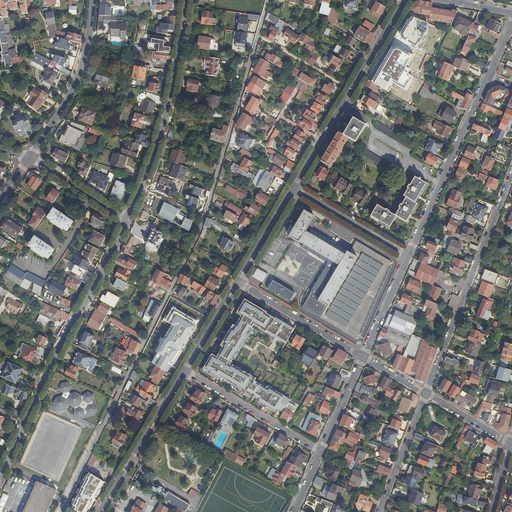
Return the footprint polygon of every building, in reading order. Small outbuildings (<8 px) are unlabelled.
[(0,0),(0,2),(3,19),(9,18),(8,14),(9,14),(9,12),(8,12),(7,5),(8,4),(10,6),(10,10),(11,11),(18,10),(18,9),(18,4),(19,2),(20,2),(23,15),(28,14),(25,1),(25,0),(0,0)] [(329,15),(332,9),(329,8),(330,0),(320,0),(320,3),(323,4),(321,13),(329,15)] [(346,0),(347,1),(346,7),(357,9),(358,0),(346,0)] [(421,14),(423,2),(418,1),(415,3),(411,10),(412,13),(421,14)] [(6,67),(13,66),(13,64),(12,60),(8,42),(7,34),(5,26),(3,19),(0,2),(0,38),(3,54),(2,54),(3,59),(4,59),(6,67)] [(377,2),(371,12),(380,18),(386,8),(377,2)] [(432,4),(423,2),(421,14),(430,16),(432,9),(432,4)] [(109,6),(100,5),(100,10),(99,16),(104,16),(106,16),(106,8),(109,8),(109,6)] [(339,12),(332,8),(332,9),(329,15),(326,23),(328,24),(333,27),(337,20),(335,19),(339,12)] [(432,9),(430,16),(429,20),(450,23),(451,20),(453,20),(457,11),(452,10),(452,12),(432,9)] [(213,13),(203,12),(202,23),(208,23),(207,25),(212,25),(212,24),(215,25),(216,18),(213,18),(213,13)] [(49,25),(52,38),(58,37),(57,31),(53,13),(47,14),(48,25),(49,25)] [(280,20),(269,14),(268,16),(271,18),(270,20),(277,24),(278,23),(280,24),(283,25),(284,23),(280,20)] [(117,23),(117,17),(106,16),(104,16),(104,23),(111,24),(111,25),(112,25),(112,27),(111,27),(111,35),(116,36),(117,34),(121,35),(121,39),(126,39),(127,24),(117,23)] [(416,47),(429,24),(410,16),(400,34),(401,39),(416,47)] [(236,21),(235,26),(238,27),(238,31),(246,32),(248,18),(240,17),(239,21),(236,21)] [(469,35),(474,24),(459,18),(455,26),(459,28),(458,31),(461,32),(463,30),(464,30),(463,33),(469,36),(469,35)] [(490,30),(498,34),(501,25),(500,25),(500,24),(492,20),(491,20),(487,29),(490,30)] [(301,23),(295,21),(293,25),(293,27),(297,30),(299,31),(301,23)] [(366,21),(363,26),(371,30),(374,26),(366,21)] [(284,23),(283,25),(281,29),(280,31),(279,32),(283,35),(288,25),(284,23)] [(479,26),(474,23),(474,24),(469,35),(477,38),(478,39),(480,35),(476,33),(479,26)] [(373,37),(376,33),(373,32),(372,34),(370,32),(371,30),(363,26),(361,25),(355,36),(364,42),(365,42),(369,44),(370,43),(369,42),(372,36),(373,37)] [(278,30),(272,26),(269,30),(273,32),(269,39),(274,42),(279,32),(280,31),(278,30)] [(298,41),(299,40),(300,37),(292,33),(287,30),(284,36),(291,39),(290,41),(296,45),(298,41)] [(499,39),(500,35),(498,34),(490,30),(489,33),(493,35),(493,36),(499,39)] [(68,34),(57,31),(58,37),(61,38),(69,40),(73,42),(81,44),(82,37),(69,33),(68,34)] [(313,40),(309,37),(303,33),(300,38),(299,40),(298,41),(300,42),(300,41),(308,45),(306,48),(311,51),(309,54),(312,56),(313,54),(319,45),(320,44),(319,43),(318,42),(315,48),(314,47),(315,45),(311,43),(313,40)] [(356,40),(344,33),(343,36),(349,39),(348,41),(347,40),(346,41),(347,42),(347,44),(352,47),(356,40)] [(477,38),(469,35),(469,36),(459,57),(464,59),(466,55),(464,55),(465,52),(467,53),(467,52),(470,53),(477,38)] [(200,36),(200,40),(198,40),(197,43),(199,43),(198,48),(213,51),(215,40),(204,38),(204,37),(200,36)] [(69,40),(61,38),(59,42),(57,42),(56,46),(72,51),(73,47),(68,45),(69,40)] [(8,42),(12,60),(20,58),(20,56),(18,56),(16,50),(14,50),(13,41),(8,42)] [(134,43),(133,50),(144,51),(144,48),(138,48),(138,47),(137,45),(137,43),(134,42),(134,43)] [(391,47),(371,82),(380,87),(388,92),(392,86),(390,85),(392,82),(407,91),(414,78),(408,74),(410,70),(407,68),(414,57),(397,46),(391,47)] [(335,49),(333,51),(340,55),(345,58),(346,59),(350,52),(341,47),(339,51),(338,50),(337,50),(335,49)] [(443,50),(441,49),(438,48),(434,57),(439,60),(443,50)] [(264,50),(261,57),(273,64),(277,58),(273,55),(272,57),(268,54),(269,53),(268,51),(266,50),(265,51),(264,50)] [(156,59),(171,60),(172,53),(159,52),(156,52),(156,59)] [(52,61),(36,53),(32,61),(50,71),(44,81),(45,81),(44,82),(43,84),(43,85),(49,89),(52,85),(52,86),(54,82),(55,83),(56,83),(58,81),(57,80),(56,79),(58,76),(57,76),(60,71),(55,68),(54,70),(51,68),(54,63),(52,61)] [(313,54),(312,56),(308,62),(313,65),(318,57),(313,54)] [(69,59),(54,55),(52,61),(54,63),(65,68),(66,66),(68,66),(69,59)] [(345,58),(340,55),(338,58),(332,55),(330,58),(329,57),(328,59),(329,60),(327,63),(333,67),(331,70),(335,72),(337,68),(339,70),(344,62),(343,61),(345,58)] [(464,59),(459,57),(458,56),(453,66),(454,66),(466,72),(470,62),(464,59)] [(219,60),(205,57),(204,65),(209,66),(207,76),(216,77),(219,60)] [(277,58),(273,64),(282,69),(284,64),(280,62),(281,60),(277,58)] [(261,59),(258,65),(266,70),(270,64),(261,59)] [(454,66),(453,66),(444,62),(440,73),(437,71),(435,76),(448,81),(452,72),(453,73),(454,72),(454,71),(454,69),(453,69),(454,66)] [(55,68),(60,71),(70,76),(72,71),(65,68),(54,63),(51,68),(54,70),(55,68)] [(266,70),(258,65),(254,71),(262,76),(266,70)] [(135,67),(133,67),(133,70),(131,70),(131,72),(134,73),(133,78),(144,81),(147,69),(135,67)] [(299,71),(296,69),(292,75),(299,79),(301,80),(305,83),(307,84),(313,87),(315,84),(317,80),(312,77),(311,79),(309,78),(302,74),(302,73),(299,71)] [(97,89),(105,92),(110,74),(98,70),(94,83),(98,85),(97,89)] [(255,77),(251,83),(262,89),(263,87),(261,86),(263,82),(255,77)] [(189,80),(187,91),(197,93),(199,82),(189,80)] [(299,83),(296,88),(301,91),(305,83),(301,80),(299,83)] [(371,82),(369,80),(368,83),(366,86),(375,91),(375,90),(377,91),(380,87),(371,82)] [(335,86),(327,82),(323,90),(330,95),(335,86)] [(262,89),(251,83),(248,89),(258,95),(261,90),(262,89)] [(289,84),(285,92),(288,94),(291,96),(296,88),(289,84)] [(499,86),(490,90),(485,101),(494,105),(496,101),(494,100),(495,99),(493,99),(494,97),(502,94),(505,95),(507,89),(504,88),(499,86)] [(47,94),(39,88),(36,91),(34,90),(31,96),(33,97),(28,104),(38,111),(47,97),(45,96),(47,94)] [(430,92),(426,90),(423,88),(422,90),(419,95),(426,99),(430,92)] [(468,93),(465,98),(471,101),(474,93),(468,89),(467,93),(468,93)] [(148,93),(146,100),(156,103),(162,105),(163,98),(148,93)] [(316,101),(324,105),(325,105),(326,102),(326,101),(327,98),(318,93),(315,96),(318,98),(316,101)] [(371,93),(368,98),(379,105),(381,102),(378,100),(379,98),(371,93)] [(218,109),(220,97),(208,95),(206,106),(218,109)] [(460,95),(458,98),(458,99),(463,101),(464,102),(462,107),(461,108),(466,111),(468,107),(471,101),(465,98),(460,95)] [(368,98),(364,96),(361,101),(379,111),(381,111),(383,107),(379,105),(368,98)] [(253,97),(249,104),(258,109),(261,102),(253,97)] [(145,100),(142,109),(153,112),(156,103),(146,100),(145,100)] [(283,102),(278,110),(282,112),(286,104),(283,102)] [(311,109),(319,114),(321,110),(320,109),(322,107),(315,103),(311,109)] [(258,109),(249,104),(246,110),(254,115),(258,109)] [(499,110),(484,104),(481,110),(488,113),(489,111),(495,114),(495,113),(504,117),(505,113),(499,110)] [(445,114),(441,112),(438,116),(451,123),(456,113),(447,108),(445,114)] [(507,108),(505,113),(504,117),(503,118),(504,119),(507,120),(510,114),(511,114),(511,110),(511,111),(511,110),(507,108)] [(96,114),(83,109),(80,121),(92,125),(96,114)] [(310,121),(313,122),(316,118),(315,118),(317,115),(308,110),(306,113),(308,114),(306,118),(310,121)] [(243,113),(240,120),(248,125),(252,118),(243,113)] [(145,116),(135,114),(132,126),(142,128),(145,116)] [(18,134),(24,132),(24,130),(27,129),(28,134),(32,132),(26,117),(22,119),(21,115),(15,118),(16,121),(12,122),(15,131),(17,130),(18,134)] [(398,129),(401,125),(404,120),(400,117),(394,127),(398,129)] [(353,118),(343,135),(349,138),(353,140),(356,142),(366,125),(353,118)] [(511,123),(511,121),(507,120),(504,119),(502,124),(501,124),(499,129),(505,131),(507,126),(511,127),(511,123)] [(248,125),(240,120),(236,125),(237,126),(244,131),(248,125)] [(318,129),(320,126),(315,123),(313,122),(310,121),(309,123),(305,120),(303,124),(299,121),(297,124),(308,131),(309,128),(310,128),(312,125),(318,129)] [(85,127),(71,121),(65,135),(62,134),(58,141),(70,146),(71,144),(76,146),(85,127)] [(452,132),(453,128),(436,121),(433,128),(439,130),(437,134),(447,138),(450,131),(452,132)] [(481,122),(480,127),(492,132),(497,134),(498,129),(481,122)] [(417,146),(396,133),(392,131),(378,123),(375,128),(414,151),(417,146)] [(480,127),(474,124),(472,129),(488,135),(489,134),(491,135),(491,134),(492,132),(480,127)] [(228,135),(230,127),(224,126),(223,131),(214,129),(211,140),(225,144),(228,135)] [(276,129),(275,130),(271,137),(274,139),(279,131),(276,129)] [(305,134),(296,129),(295,133),(297,134),(295,137),(302,142),(305,137),(304,137),(305,134)] [(499,129),(498,129),(497,134),(496,136),(495,139),(502,142),(506,131),(505,131),(499,129)] [(343,135),(338,132),(331,144),(321,161),(331,167),(340,153),(349,138),(343,135)] [(254,139),(243,133),(240,138),(242,139),(241,141),(240,141),(239,143),(249,149),(254,139)] [(274,139),(271,137),(271,138),(266,146),(269,148),(274,139)] [(441,151),(444,144),(430,138),(425,150),(435,156),(438,150),(441,151)] [(149,148),(151,142),(142,139),(140,145),(149,148)] [(304,146),(302,144),(293,139),(292,141),(290,139),(287,144),(296,150),(298,147),(302,150),(304,146)] [(137,151),(140,144),(128,140),(126,147),(125,146),(123,152),(137,157),(139,151),(137,151)] [(249,149),(239,143),(237,146),(247,151),(249,149)] [(490,157),(487,156),(485,162),(483,168),(491,171),(496,160),(505,164),(510,153),(508,152),(510,148),(498,143),(495,152),(493,151),(490,157)] [(473,156),(476,150),(469,146),(464,156),(475,160),(476,157),(473,156)] [(488,155),(490,151),(478,146),(476,150),(484,153),(488,155)] [(187,152),(174,148),(169,161),(175,163),(182,166),(187,152)] [(295,157),(298,153),(288,148),(286,151),(284,149),(282,153),(291,158),(293,156),(295,157)] [(69,155),(56,149),(53,157),(66,163),(69,155)] [(400,170),(367,150),(364,156),(397,175),(400,170)] [(123,168),(127,157),(114,153),(111,164),(123,168)] [(282,166),(286,158),(279,154),(277,158),(276,157),(274,161),(282,166)] [(438,159),(430,154),(425,162),(429,164),(429,163),(434,166),(438,159)] [(247,159),(246,158),(243,163),(242,162),(241,163),(243,164),(240,168),(248,172),(253,163),(247,159)] [(471,161),(463,158),(459,167),(460,167),(467,170),(471,161)] [(87,177),(92,165),(81,160),(79,166),(82,167),(81,170),(79,174),(87,177)] [(295,168),(297,165),(289,160),(287,163),(290,165),(288,168),(293,171),(295,168)] [(331,167),(321,161),(319,165),(321,167),(317,175),(318,177),(318,178),(319,178),(321,178),(324,180),(332,167),(331,167)] [(183,181),(188,168),(182,166),(175,163),(170,177),(172,177),(183,181)] [(229,171),(251,184),(255,176),(249,172),(248,174),(238,168),(239,166),(234,163),(229,171)] [(277,177),(279,178),(282,174),(281,174),(282,171),(275,167),(275,168),(273,167),(273,168),(274,169),(271,173),(277,177)] [(463,179),(467,170),(460,167),(455,176),(463,179)] [(252,184),(267,193),(277,177),(271,173),(261,168),(252,184)] [(109,179),(93,172),(89,182),(97,185),(97,187),(105,190),(109,179)] [(495,190),(499,181),(490,177),(480,173),(479,176),(477,175),(476,176),(479,177),(478,178),(485,181),(486,180),(488,181),(486,186),(495,190)] [(35,191),(42,181),(34,176),(28,186),(35,191)] [(336,183),(334,187),(334,188),(336,190),(338,190),(338,189),(343,192),(343,193),(343,194),(345,195),(346,195),(347,194),(352,186),(348,183),(338,177),(335,182),(336,183)] [(378,205),(370,217),(390,228),(397,216),(408,223),(419,204),(416,203),(427,184),(421,180),(421,179),(419,178),(419,179),(415,177),(410,186),(409,185),(407,188),(408,189),(404,196),(406,198),(402,205),(401,204),(399,207),(400,208),(396,215),(390,212),(390,211),(387,209),(386,210),(378,205)] [(127,185),(116,180),(110,195),(121,200),(127,185)] [(457,185),(449,182),(447,186),(454,189),(456,190),(457,185)] [(246,199),(247,197),(235,190),(228,185),(225,190),(238,198),(239,196),(244,199),(246,199)] [(235,190),(247,197),(248,195),(248,194),(237,187),(235,190)] [(50,209),(60,193),(54,189),(47,199),(49,200),(47,203),(46,202),(44,205),(50,209)] [(363,191),(360,189),(359,190),(353,200),(357,202),(358,200),(360,201),(360,202),(360,203),(362,204),(364,204),(369,196),(362,192),(363,191)] [(460,192),(456,190),(454,189),(454,190),(452,190),(451,193),(452,194),(447,204),(456,208),(458,205),(460,200),(461,199),(458,198),(461,192),(460,192)] [(260,196),(258,194),(256,198),(258,199),(257,201),(265,206),(270,198),(261,193),(260,196)] [(487,204),(487,203),(480,200),(473,218),(483,222),(486,214),(485,214),(487,207),(486,206),(487,204)] [(178,210),(165,202),(159,215),(172,222),(178,210)] [(246,212),(230,203),(228,207),(244,216),(245,214),(246,212)] [(248,213),(250,214),(250,213),(256,216),(261,208),(253,204),(250,209),(247,207),(245,210),(247,211),(247,212),(248,213)] [(33,224),(31,226),(36,229),(48,211),(46,209),(44,211),(39,208),(34,215),(35,216),(33,220),(34,221),(35,221),(33,224)] [(67,231),(74,222),(54,208),(48,218),(52,220),(51,222),(63,229),(63,228),(67,231)] [(143,210),(141,209),(139,214),(138,217),(144,220),(145,220),(146,220),(146,219),(145,218),(148,214),(142,211),(143,210)] [(224,217),(236,223),(236,221),(239,217),(227,211),(224,217)] [(317,219),(304,211),(289,237),(299,243),(299,241),(303,244),(302,247),(328,262),(303,307),(356,339),(391,262),(357,241),(350,253),(348,251),(347,253),(310,231),(317,219)] [(252,218),(253,216),(250,214),(248,213),(247,215),(245,214),(244,216),(239,223),(241,224),(245,226),(246,227),(249,222),(251,218),(252,218)] [(90,224),(96,228),(98,225),(100,226),(104,219),(103,219),(103,218),(102,217),(101,217),(96,214),(92,219),(93,219),(90,224)] [(193,221),(186,217),(181,226),(190,231),(193,221)] [(3,228),(2,228),(17,238),(24,228),(18,224),(17,225),(9,220),(6,218),(3,223),(5,224),(5,225),(3,228)] [(456,232),(460,223),(452,219),(447,229),(452,231),(450,236),(453,238),(454,237),(456,232)] [(229,229),(223,226),(214,220),(213,223),(227,231),(229,229)] [(454,237),(470,243),(471,240),(472,240),(473,239),(474,236),(473,235),(472,234),(474,230),(466,227),(462,235),(456,232),(454,237)] [(146,245),(154,250),(156,246),(163,234),(156,230),(156,229),(154,228),(153,228),(152,230),(153,231),(154,231),(148,241),(147,240),(146,242),(146,243),(147,243),(146,245)] [(100,246),(105,236),(95,230),(89,241),(100,246)] [(453,238),(450,236),(447,235),(444,242),(437,239),(435,244),(438,245),(448,249),(452,240),(453,238)] [(48,259),(54,250),(35,236),(29,245),(33,248),(32,249),(43,257),(44,256),(48,259)] [(129,236),(122,251),(127,253),(131,246),(132,246),(135,239),(129,236)] [(234,243),(225,237),(220,246),(229,252),(234,243)] [(452,240),(448,249),(448,251),(457,255),(461,244),(452,240)] [(435,244),(429,241),(427,245),(429,246),(428,248),(435,252),(438,245),(435,244)] [(90,245),(84,256),(93,260),(99,249),(90,245)] [(427,264),(430,257),(422,253),(419,261),(427,264)] [(466,262),(464,261),(454,257),(452,262),(456,263),(453,270),(462,274),(465,266),(464,266),(466,262)] [(117,261),(116,263),(126,269),(128,264),(126,263),(126,262),(121,259),(121,260),(118,259),(117,261)] [(75,269),(86,274),(90,267),(79,261),(75,269)] [(228,268),(219,262),(213,272),(222,278),(228,268)] [(12,264),(8,271),(9,272),(23,281),(25,279),(42,288),(46,282),(27,272),(26,274),(12,264)] [(199,266),(210,273),(211,271),(207,269),(207,268),(200,264),(199,266)] [(417,273),(409,270),(408,272),(407,274),(433,285),(437,276),(439,271),(428,267),(422,264),(417,273)] [(268,273),(258,268),(253,276),(263,282),(268,273)] [(127,269),(126,269),(124,271),(120,269),(116,276),(126,282),(132,272),(131,271),(127,269)] [(494,273),(485,270),(481,279),(489,282),(492,274),(494,275),(494,273)] [(6,276),(21,286),(23,281),(9,272),(6,276)] [(82,281),(87,284),(89,280),(78,274),(76,278),(82,281)] [(182,274),(179,280),(189,286),(190,284),(192,280),(182,274)] [(70,275),(65,285),(77,291),(82,281),(76,278),(70,275)] [(220,281),(211,276),(205,286),(214,291),(220,281)] [(49,277),(47,281),(51,283),(49,286),(50,286),(49,290),(62,296),(66,287),(53,281),(54,279),(49,277)] [(127,283),(118,278),(113,286),(123,292),(127,283)] [(465,280),(458,278),(455,284),(463,287),(465,280)] [(294,292),(273,279),(268,288),(289,301),(294,292)] [(411,279),(407,288),(418,293),(422,284),(411,279)] [(154,283),(169,291),(172,284),(165,280),(165,281),(161,280),(159,283),(155,281),(154,283)] [(206,290),(207,289),(192,280),(190,284),(192,286),(192,287),(198,290),(197,292),(202,294),(205,289),(206,290)] [(494,286),(483,282),(478,293),(482,295),(490,298),(494,286)] [(442,289),(433,285),(427,300),(436,304),(442,289)] [(0,294),(1,293),(6,296),(8,292),(0,286),(0,294)] [(178,296),(182,299),(187,290),(186,289),(183,288),(178,296)] [(209,302),(214,305),(219,296),(210,291),(206,298),(211,300),(209,302)] [(6,296),(4,300),(8,302),(7,302),(9,303),(7,309),(17,315),(20,309),(22,311),(24,306),(16,302),(18,298),(15,297),(8,292),(6,296)] [(103,296),(101,300),(114,308),(119,299),(109,293),(106,297),(103,296)] [(401,301),(408,305),(415,307),(417,303),(412,301),(413,298),(404,295),(401,301)] [(453,295),(447,308),(453,311),(459,297),(453,295)] [(482,295),(477,306),(480,308),(486,310),(491,298),(490,298),(482,295)] [(69,301),(61,297),(59,302),(66,305),(73,308),(76,304),(69,301)] [(267,312),(245,299),(237,313),(242,316),(236,326),(231,323),(219,343),(224,346),(218,356),(213,353),(204,368),(209,371),(208,373),(218,379),(220,376),(237,386),(235,389),(245,395),(247,392),(259,400),(258,402),(275,411),(277,409),(284,412),(287,407),(291,399),(284,395),(284,396),(267,386),(266,388),(254,381),(255,379),(231,365),(231,366),(229,365),(231,361),(232,361),(246,337),(247,338),(252,331),(250,330),(254,325),(285,344),(295,329),(276,318),(267,313),(267,312)] [(151,317),(155,319),(162,305),(160,303),(159,305),(157,304),(158,303),(152,300),(145,315),(150,318),(151,317)] [(427,300),(425,305),(430,307),(426,316),(426,317),(432,320),(434,319),(435,316),(435,314),(436,310),(438,309),(440,305),(436,304),(427,300)] [(107,314),(111,307),(103,302),(99,309),(107,314)] [(408,305),(407,307),(421,313),(422,311),(415,307),(408,305)] [(175,364),(197,327),(194,325),(196,320),(172,306),(164,320),(172,324),(155,353),(156,354),(151,363),(156,366),(166,371),(167,372),(173,363),(175,364)] [(51,307),(49,312),(56,315),(58,310),(51,307)] [(421,313),(407,307),(404,314),(416,319),(418,320),(421,313)] [(486,310),(480,308),(477,316),(488,320),(491,312),(486,310)] [(67,321),(70,315),(66,313),(63,311),(62,312),(58,310),(56,315),(67,321)] [(107,315),(97,310),(88,324),(98,330),(107,315)] [(396,311),(394,316),(416,325),(418,320),(416,319),(404,314),(396,311)] [(394,316),(389,314),(388,318),(386,320),(395,324),(414,332),(416,325),(394,316)] [(113,319),(112,323),(124,329),(126,326),(124,325),(113,319)] [(386,325),(385,324),(382,330),(379,336),(384,338),(385,339),(390,341),(399,345),(402,346),(407,348),(412,336),(386,325)] [(82,337),(92,342),(95,336),(85,330),(82,337)] [(134,330),(132,334),(141,338),(142,335),(134,330)] [(470,334),(468,339),(470,340),(479,344),(483,334),(473,330),(472,334),(470,334)] [(37,343),(44,347),(47,338),(41,335),(37,343)] [(412,335),(412,336),(407,348),(403,357),(398,369),(410,374),(412,371),(417,373),(415,380),(422,384),(425,382),(427,377),(440,346),(424,339),(420,351),(416,359),(415,358),(414,360),(411,359),(413,356),(421,338),(412,335)] [(300,338),(297,336),(292,345),(299,349),(305,339),(300,337),(300,338)] [(384,338),(379,336),(378,340),(381,341),(381,340),(387,343),(381,345),(384,356),(392,353),(389,343),(390,341),(385,339),(384,338)] [(91,342),(92,342),(82,337),(80,342),(78,346),(86,350),(88,347),(89,347),(92,342),(91,342)] [(129,338),(124,347),(137,355),(142,345),(129,338)] [(479,344),(470,340),(466,352),(476,355),(481,344),(479,344)] [(32,362),(38,350),(23,343),(20,349),(21,352),(19,357),(23,359),(24,358),(32,362)] [(511,356),(511,344),(505,343),(501,359),(511,361),(511,356)] [(324,346),(319,354),(328,359),(333,351),(324,346)] [(319,353),(308,347),(300,359),(311,366),(315,360),(319,353)] [(117,348),(114,353),(126,359),(128,355),(126,354),(127,353),(117,348)] [(347,354),(339,349),(333,359),(342,364),(345,359),(346,359),(347,359),(348,356),(348,355),(347,355),(347,354)] [(76,356),(72,364),(76,366),(79,367),(86,370),(92,357),(81,352),(78,357),(76,356)] [(126,359),(114,353),(111,359),(122,364),(122,363),(124,364),(126,359)] [(398,369),(403,357),(398,355),(393,367),(398,370),(398,369)] [(86,370),(91,372),(97,359),(92,357),(86,370)] [(485,362),(479,360),(475,370),(473,369),(474,367),(469,365),(470,361),(464,359),(462,363),(463,365),(465,366),(464,368),(473,372),(481,375),(485,362)] [(315,360),(311,366),(316,369),(320,362),(315,360)] [(21,375),(23,370),(8,363),(1,377),(16,384),(18,379),(19,380),(21,375)] [(79,367),(76,366),(76,367),(72,365),(70,370),(68,369),(66,373),(74,378),(79,367)] [(158,385),(166,371),(156,366),(149,377),(152,379),(151,381),(158,385)] [(511,370),(499,366),(496,378),(508,382),(511,370)] [(342,377),(332,373),(328,384),(337,388),(342,377)] [(375,374),(365,378),(367,385),(377,382),(375,374)] [(480,378),(480,377),(473,374),(470,381),(474,383),(478,384),(480,378)] [(380,387),(387,391),(392,380),(389,378),(386,376),(380,387)] [(439,388),(446,392),(451,383),(445,379),(439,388)] [(387,391),(385,394),(396,400),(400,394),(404,396),(407,389),(404,387),(401,392),(397,390),(396,391),(392,389),(393,387),(395,382),(392,380),(387,391)] [(488,380),(486,389),(490,390),(483,401),(492,404),(494,396),(498,397),(501,383),(488,380)] [(67,382),(61,383),(60,388),(63,393),(62,396),(56,397),(53,402),(55,407),(60,410),(65,409),(68,404),(69,404),(74,407),(74,409),(75,415),(80,418),(85,415),(88,414),(94,414),(97,409),(94,404),(93,400),(93,394),(88,391),(83,394),(81,395),(76,392),(70,393),(69,391),(71,386),(67,382)] [(154,406),(156,402),(151,398),(157,388),(146,382),(143,388),(139,386),(136,390),(149,398),(147,402),(154,406)] [(359,382),(355,390),(373,398),(377,389),(371,387),(370,387),(359,382)] [(461,389),(454,385),(449,394),(452,395),(452,397),(454,398),(455,397),(456,398),(461,389)] [(10,390),(5,387),(2,393),(8,396),(9,394),(13,393),(20,396),(19,399),(23,401),(24,398),(28,400),(30,394),(12,386),(10,390)] [(340,393),(327,387),(323,394),(328,396),(329,394),(338,398),(340,393)] [(192,395),(191,397),(191,399),(200,404),(206,395),(198,390),(195,395),(194,394),(194,395),(193,394),(192,395)] [(326,397),(311,390),(309,393),(314,395),(325,400),(326,397)] [(355,407),(353,410),(364,415),(372,419),(374,416),(379,407),(381,401),(373,398),(355,390),(353,394),(362,399),(362,400),(362,401),(363,401),(364,401),(366,402),(367,402),(367,401),(374,404),(372,409),(370,408),(369,408),(368,411),(368,412),(370,413),(368,416),(367,415),(367,414),(361,411),(361,410),(355,407)] [(303,404),(309,407),(312,408),(312,407),(311,406),(311,404),(310,404),(311,400),(313,401),(315,397),(313,397),(314,395),(309,393),(303,404)] [(411,405),(416,407),(419,399),(417,395),(414,393),(411,400),(407,399),(405,403),(401,401),(398,408),(408,412),(411,405)] [(459,394),(454,403),(464,409),(467,404),(472,406),(476,399),(468,394),(465,398),(459,394)] [(131,403),(138,408),(140,404),(143,399),(140,398),(138,396),(136,395),(131,403)] [(317,410),(330,416),(331,414),(332,411),(330,410),(327,409),(330,404),(330,403),(324,401),(324,403),(320,401),(317,410)] [(483,401),(477,411),(481,413),(483,409),(484,406),(486,407),(491,409),(492,404),(483,401)] [(184,409),(184,411),(192,416),(197,408),(189,403),(186,407),(186,408),(184,409)] [(303,404),(300,409),(306,413),(309,407),(303,404)] [(498,417),(495,427),(503,432),(507,429),(511,410),(511,408),(505,407),(503,406),(501,411),(504,411),(503,413),(504,414),(502,419),(498,417)] [(121,410),(138,421),(144,412),(136,408),(133,413),(123,407),(121,410)] [(294,412),(287,407),(284,412),(282,415),(287,418),(289,415),(291,416),(294,412)] [(0,408),(0,430),(8,412),(0,408)] [(228,408),(220,423),(227,426),(231,418),(237,421),(240,415),(228,408)] [(213,409),(209,417),(217,421),(222,412),(221,411),(219,409),(218,409),(217,410),(216,411),(213,409)] [(247,416),(244,414),(241,420),(246,422),(247,420),(250,421),(247,426),(251,428),(256,419),(251,416),(248,414),(247,416)] [(340,424),(352,430),(354,431),(355,429),(354,428),(357,421),(353,419),(351,418),(349,417),(344,415),(340,424)] [(177,423),(177,424),(185,429),(190,421),(181,416),(179,420),(178,420),(176,422),(177,423)] [(399,429),(400,429),(402,423),(400,422),(401,419),(394,416),(391,426),(399,429)] [(313,421),(308,418),(303,429),(308,431),(308,432),(315,435),(321,424),(313,420),(313,421)] [(472,427),(468,425),(464,431),(465,432),(464,435),(462,434),(458,441),(460,442),(458,445),(461,446),(463,443),(470,430),(472,427)] [(399,429),(391,426),(390,426),(389,429),(388,429),(382,442),(393,446),(397,437),(396,437),(397,435),(398,435),(399,433),(398,432),(399,429)] [(271,434),(258,427),(254,434),(259,437),(256,442),(263,447),(271,434)] [(447,433),(435,427),(433,432),(431,431),(429,431),(427,434),(442,441),(447,433)] [(208,429),(204,438),(208,441),(213,432),(208,429)] [(338,430),(335,435),(349,441),(350,440),(357,443),(358,443),(358,442),(357,442),(361,434),(356,432),(354,431),(352,430),(352,432),(351,432),(349,432),(349,433),(350,433),(349,437),(346,435),(346,434),(338,430)] [(470,430),(463,443),(466,445),(468,441),(476,446),(481,437),(470,430)] [(126,436),(119,431),(113,441),(114,442),(112,445),(119,449),(121,446),(124,442),(123,441),(126,436)] [(286,437),(281,434),(276,442),(284,447),(286,443),(288,444),(289,441),(288,440),(289,438),(286,437)] [(334,438),(332,442),(338,444),(338,442),(341,443),(343,444),(344,442),(347,443),(347,444),(353,447),(352,450),(359,454),(360,450),(362,447),(349,441),(335,435),(334,438)] [(498,443),(488,437),(486,440),(488,442),(487,444),(495,449),(498,443)] [(332,442),(330,448),(337,451),(340,445),(338,444),(332,442)] [(434,445),(426,442),(424,447),(422,453),(432,457),(434,451),(437,452),(439,446),(434,445)] [(383,455),(381,458),(392,463),(394,463),(395,460),(389,457),(390,454),(391,455),(393,450),(381,445),(380,449),(381,450),(380,454),(383,455)] [(227,450),(226,452),(228,454),(227,457),(235,462),(236,460),(237,456),(238,455),(227,450)] [(345,466),(353,469),(355,463),(356,462),(357,460),(354,458),(356,454),(358,455),(359,454),(352,450),(351,452),(349,451),(347,456),(346,455),(345,457),(348,458),(345,466)] [(357,460),(356,462),(360,464),(363,457),(364,457),(366,453),(360,450),(359,454),(358,455),(357,460)] [(290,462),(297,466),(300,468),(306,457),(296,451),(290,462)] [(434,461),(421,456),(418,462),(432,468),(432,467),(434,467),(436,463),(434,462),(434,461)] [(485,456),(483,463),(491,465),(492,461),(493,458),(485,456)] [(281,473),(288,477),(290,478),(292,475),(294,476),(296,472),(294,472),(297,466),(290,462),(288,461),(281,473)] [(353,469),(352,471),(349,478),(351,479),(351,480),(350,484),(359,488),(363,479),(359,477),(364,467),(363,467),(355,463),(353,469)] [(487,465),(478,463),(477,468),(476,468),(475,475),(484,477),(487,465)] [(340,469),(329,464),(327,469),(331,471),(328,477),(336,480),(340,469)] [(117,469),(110,465),(107,471),(113,475),(117,469)] [(411,465),(408,474),(408,475),(419,479),(421,480),(424,471),(411,465)] [(378,471),(389,475),(390,473),(391,470),(380,466),(378,471)] [(281,473),(278,471),(277,474),(276,473),(274,475),(276,476),(273,480),(275,481),(274,482),(278,484),(279,483),(280,484),(283,479),(286,480),(288,477),(281,473)] [(79,511),(86,511),(104,481),(101,480),(90,473),(71,507),(79,511)] [(419,479),(408,475),(407,479),(403,477),(401,482),(415,488),(419,479)] [(46,511),(57,490),(37,481),(23,511),(46,511)] [(344,488),(334,483),(331,488),(330,487),(329,488),(326,494),(327,495),(328,496),(328,497),(335,500),(339,491),(342,492),(344,488)] [(153,484),(150,488),(165,497),(164,499),(181,509),(185,511),(186,511),(190,505),(168,492),(168,493),(164,491),(164,489),(158,485),(157,487),(153,484)] [(467,498),(477,500),(479,492),(481,493),(483,487),(471,484),(467,498)] [(192,489),(188,495),(194,498),(198,492),(192,489)] [(424,494),(414,489),(409,502),(419,506),(424,494)] [(0,511),(1,511),(10,495),(4,492),(0,501),(0,511)] [(368,497),(361,494),(357,504),(364,507),(364,509),(369,511),(373,503),(367,500),(368,497)] [(467,498),(462,496),(461,498),(462,498),(462,500),(464,501),(464,502),(476,506),(477,500),(467,498)] [(335,511),(337,508),(338,506),(333,504),(323,499),(321,504),(331,508),(329,511),(335,511)] [(142,511),(147,505),(138,500),(135,507),(133,506),(131,508),(127,511),(166,511),(168,510),(160,505),(155,511),(142,511)] [(446,511),(448,505),(439,503),(436,511),(446,511)] [(511,511),(511,503),(510,503),(508,506),(507,505),(503,511),(511,511)]
